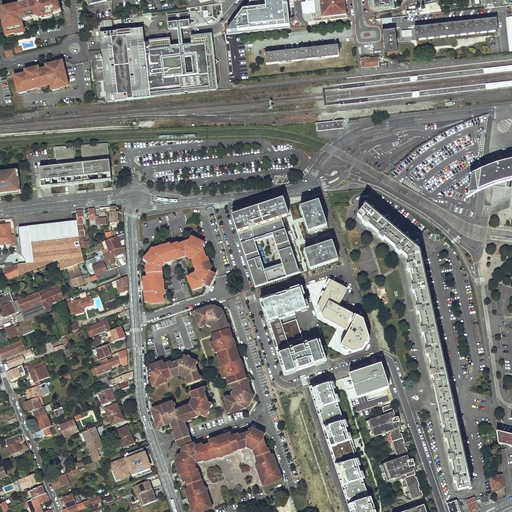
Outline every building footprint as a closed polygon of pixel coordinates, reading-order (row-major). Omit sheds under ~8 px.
[(7,12),(2,14),(3,18),(2,19),(3,23),(5,22),(7,29),(4,29),(6,36),(14,34),(15,35),(18,34),(18,32),(24,31),(23,25),(22,25),(21,19),(26,18),(37,16),(37,15),(39,15),(39,18),(45,17),(45,16),(48,15),(48,16),(53,15),(52,11),(54,11),(60,10),(59,7),(58,2),(57,0),(43,0),(43,1),(40,2),(39,0),(36,1),(36,0),(20,4),(20,5),(16,6),(17,7),(13,8),(13,6),(5,8),(7,12)] [(286,0),(251,0),(250,2),(248,6),(248,7),(245,7),(239,16),(237,18),(235,16),(232,20),(235,21),(226,33),(226,34),(290,28),(286,0)] [(320,0),(322,13),(311,14),(312,18),(315,20),(319,21),(321,21),(334,19),(346,18),(344,0),(320,0)] [(373,0),(375,10),(393,8),(393,6),(392,0),(373,0)] [(495,8),(492,0),(486,0),(487,1),(483,2),(484,9),(495,8)] [(439,3),(418,5),(419,14),(440,12),(439,3)] [(167,18),(169,31),(178,30),(179,30),(181,30),(190,29),(188,16),(188,13),(167,16),(167,18)] [(423,27),(415,28),(416,40),(497,31),(496,18),(487,19),(484,20),(467,22),(463,22),(446,24),(443,25),(426,27),(423,27)] [(120,32),(100,35),(101,42),(108,103),(151,98),(145,45),(144,39),(143,30),(131,31),(131,27),(119,28),(120,32)] [(395,30),(382,31),(385,52),(398,51),(397,44),(396,42),(396,39),(395,30)] [(145,45),(151,98),(217,91),(216,87),(215,78),(218,78),(216,65),(219,62),(216,60),(213,58),(211,37),(191,39),(192,48),(183,48),(179,49),(171,50),(170,41),(149,44),(145,45)] [(269,50),(263,50),(264,54),(265,54),(266,65),(338,57),(337,52),(339,51),(338,46),(269,53),(269,50)] [(89,51),(90,61),(93,61),(101,60),(100,50),(89,51)] [(370,58),(361,59),(362,68),(379,66),(378,57),(370,58)] [(101,60),(93,61),(95,80),(97,98),(106,97),(102,60),(101,60)] [(26,73),(14,76),(18,93),(24,91),(23,90),(26,89),(26,91),(37,88),(36,86),(36,85),(37,84),(38,85),(50,82),(51,88),(55,87),(56,89),(69,86),(67,78),(66,78),(65,73),(63,74),(63,71),(64,71),(62,63),(58,64),(58,63),(50,64),(50,65),(46,66),(47,69),(39,70),(38,67),(33,69),(34,71),(31,72),(30,69),(25,70),(26,73)] [(484,74),(511,70),(511,65),(484,69),(484,74)] [(511,81),(485,84),(486,89),(511,86),(511,81)] [(482,155),(488,114),(467,121),(445,132),(426,143),(408,157),(389,177),(420,196),(446,174),(466,162),(482,155)] [(344,128),(343,120),(316,123),(317,131),(344,128)] [(73,146),(56,147),(57,165),(40,167),(41,180),(111,172),(110,160),(108,143),(81,145),(83,163),(75,163),(73,146)] [(511,159),(508,161),(496,164),(490,166),(483,169),(478,171),(471,174),(470,175),(466,176),(468,193),(469,194),(468,199),(473,195),(477,193),(480,191),(488,187),(494,185),(490,216),(497,212),(507,208),(511,206),(511,159)] [(0,193),(17,191),(17,187),(20,187),(20,184),(21,184),(20,177),(19,177),(18,171),(0,172),(0,193)] [(285,199),(233,216),(238,233),(282,219),(290,216),(285,199)] [(326,228),(317,203),(298,209),(302,220),(306,235),(326,228)] [(367,206),(358,216),(364,221),(362,222),(367,227),(368,225),(380,235),(378,237),(382,241),(384,240),(396,250),(394,252),(398,256),(400,254),(406,259),(408,267),(405,268),(407,273),(409,273),(412,288),(410,288),(411,294),(413,294),(417,309),(415,309),(416,316),(418,316),(421,330),(419,331),(421,337),(423,336),(426,352),(424,352),(425,358),(427,357),(431,372),(429,373),(430,378),(432,378),(434,387),(437,401),(445,436),(443,436),(444,442),(446,442),(449,456),(447,457),(448,463),(451,463),(454,478),(452,478),(453,484),(455,483),(457,491),(469,488),(451,404),(448,391),(418,253),(367,206)] [(110,207),(111,211),(111,224),(119,223),(118,212),(116,212),(116,207),(110,207)] [(89,209),(91,225),(106,224),(106,219),(99,219),(99,217),(95,217),(95,209),(89,209)] [(81,250),(93,246),(93,243),(89,245),(89,241),(84,242),(83,235),(85,235),(83,210),(77,211),(78,221),(80,241),(81,249),(81,250)] [(282,219),(238,233),(243,247),(255,243),(274,237),(286,232),(282,219)] [(79,241),(80,241),(78,221),(61,223),(61,225),(38,228),(37,226),(19,228),(21,247),(22,256),(25,259),(26,261),(26,263),(18,264),(18,265),(18,266),(19,275),(60,260),(60,271),(68,268),(77,264),(84,261),(81,250),(81,249),(76,249),(75,245),(80,245),(79,241)] [(10,223),(0,225),(1,233),(2,235),(0,234),(0,243),(12,241),(10,223)] [(286,232),(274,237),(281,256),(293,252),(286,232)] [(107,240),(104,241),(106,246),(107,248),(93,253),(95,258),(103,255),(120,248),(118,242),(119,242),(125,240),(125,237),(124,234),(117,236),(112,238),(107,240)] [(191,237),(188,243),(187,242),(178,245),(172,247),(171,246),(170,244),(163,246),(154,249),(153,248),(143,260),(148,264),(146,266),(147,270),(148,270),(149,277),(147,277),(143,277),(143,282),(144,293),(144,296),(145,297),(145,301),(149,301),(149,302),(149,304),(162,303),(161,296),(163,295),(164,295),(163,280),(162,280),(161,280),(160,268),(161,268),(165,264),(172,261),(171,260),(185,255),(193,259),(197,270),(196,271),(195,274),(190,276),(191,276),(191,278),(188,279),(189,284),(190,284),(192,283),(194,290),(202,287),(203,285),(208,287),(209,287),(211,284),(215,276),(216,274),(210,271),(211,268),(210,265),(208,265),(206,258),(203,250),(202,249),(205,243),(198,240),(191,237)] [(333,242),(304,251),(311,270),(339,261),(333,242)] [(255,243),(243,247),(249,266),(262,262),(255,243)] [(120,248),(103,255),(104,258),(96,261),(101,272),(110,269),(109,264),(114,262),(112,257),(125,252),(124,247),(122,248),(120,248)] [(293,252),(281,256),(283,265),(265,271),(262,262),(249,266),(256,287),(269,283),(266,274),(284,268),(288,277),(300,273),(293,252)] [(171,260),(172,261),(185,256),(192,260),(196,271),(197,270),(193,259),(185,255),(171,260)] [(101,272),(96,261),(95,258),(88,260),(89,263),(92,262),(96,274),(101,272)] [(77,264),(68,268),(72,280),(70,284),(76,287),(76,286),(79,285),(79,286),(87,283),(86,279),(83,280),(81,277),(77,264)] [(19,275),(18,266),(3,270),(6,280),(19,275)] [(89,274),(81,277),(83,280),(86,279),(87,283),(91,281),(89,274)] [(112,287),(112,289),(117,288),(118,293),(128,290),(128,286),(127,277),(105,285),(107,288),(107,289),(112,287)] [(346,290),(326,279),(314,303),(318,318),(336,328),(328,346),(346,356),(370,346),(363,323),(336,308),(346,290)] [(61,284),(17,301),(21,310),(42,302),(47,312),(66,305),(64,300),(61,284)] [(300,287),(259,300),(267,325),(272,339),(276,352),(285,377),(326,363),(318,342),(306,346),(295,313),(307,308),(300,287)] [(0,306),(11,303),(13,302),(9,291),(0,294),(0,306)] [(69,302),(71,314),(75,313),(75,314),(84,312),(83,308),(93,305),(91,297),(86,298),(84,293),(80,294),(82,299),(69,302)] [(15,309),(14,310),(15,312),(21,310),(17,301),(11,303),(13,308),(14,308),(15,309)] [(42,302),(21,310),(25,321),(38,316),(47,312),(42,302)] [(11,303),(0,306),(0,308),(4,317),(15,313),(15,312),(14,310),(15,309),(14,308),(13,308),(11,303)] [(222,371),(224,379),(227,377),(230,384),(232,384),(234,391),(231,397),(224,399),(229,414),(240,410),(242,407),(245,408),(246,409),(251,398),(252,395),(251,394),(248,393),(250,390),(246,379),(245,379),(242,372),(243,372),(239,361),(234,347),(231,336),(230,336),(227,329),(229,329),(225,318),(222,316),(223,313),(224,312),(220,311),(210,306),(208,310),(205,308),(194,312),(199,327),(206,324),(212,327),(214,334),(212,334),(215,341),(212,343),(214,350),(215,354),(219,353),(223,366),(220,367),(222,371)] [(25,321),(6,328),(10,338),(18,335),(15,328),(18,328),(23,326),(23,325),(40,319),(38,316),(25,321)] [(91,326),(94,334),(107,329),(104,321),(91,326)] [(72,332),(79,329),(76,322),(70,324),(72,332)] [(121,327),(107,332),(111,343),(125,337),(121,327)] [(26,350),(22,340),(0,348),(0,355),(2,360),(6,358),(26,350)] [(107,345),(97,348),(99,353),(97,353),(99,357),(94,359),(95,362),(111,355),(107,345)] [(126,349),(113,355),(114,358),(108,360),(107,358),(100,360),(101,364),(95,367),(97,373),(97,374),(108,370),(107,367),(109,366),(121,362),(123,366),(127,364),(126,349)] [(26,350),(6,358),(9,364),(10,363),(11,366),(25,360),(23,356),(27,355),(26,350)] [(164,379),(178,374),(187,378),(189,385),(200,381),(199,377),(196,369),(195,368),(197,363),(184,356),(181,361),(180,361),(171,364),(165,366),(164,365),(163,361),(149,366),(151,373),(150,373),(151,379),(150,379),(153,387),(155,387),(159,385),(159,386),(166,383),(165,380),(164,379)] [(35,385),(40,383),(40,382),(41,381),(49,377),(43,361),(28,367),(35,385)] [(22,366),(18,367),(21,375),(21,377),(26,375),(22,366)] [(7,372),(10,380),(21,375),(18,367),(7,372)] [(92,377),(88,367),(79,371),(83,380),(92,377)] [(383,368),(351,378),(357,397),(389,387),(383,368)] [(108,381),(104,382),(106,387),(123,380),(124,383),(128,381),(128,379),(133,377),(133,372),(108,381)] [(187,378),(178,374),(164,379),(165,380),(178,375),(185,379),(187,385),(189,385),(187,378)] [(104,382),(108,381),(106,376),(94,381),(96,386),(104,382)] [(348,379),(334,384),(336,390),(334,390),(338,403),(354,398),(352,392),(353,391),(349,380),(348,380),(348,379)] [(124,383),(116,386),(118,391),(129,387),(128,381),(124,383)] [(30,412),(39,408),(36,399),(38,397),(50,393),(45,383),(27,390),(29,395),(31,400),(29,401),(24,403),(28,412),(30,412)] [(331,384),(313,390),(319,410),(331,406),(329,399),(336,397),(331,384)] [(111,388),(94,395),(95,397),(97,396),(98,395),(99,395),(104,405),(113,402),(116,400),(111,388)] [(179,444),(182,451),(180,455),(179,455),(175,463),(178,472),(179,471),(181,475),(183,483),(186,482),(188,488),(185,489),(192,511),(195,511),(197,511),(196,511),(201,511),(212,508),(205,487),(204,487),(202,488),(197,473),(195,466),(196,463),(203,461),(218,455),(218,457),(219,458),(233,453),(233,452),(232,451),(246,446),(249,447),(248,448),(253,451),(254,450),(259,464),(257,464),(255,465),(263,486),(278,481),(278,480),(282,479),(278,469),(275,462),(273,455),(270,455),(269,456),(267,449),(264,441),(262,440),(265,434),(258,431),(251,428),(249,433),(247,433),(239,435),(238,434),(235,436),(235,437),(232,438),(232,437),(230,433),(217,438),(208,441),(209,444),(203,446),(202,444),(195,447),(194,443),(192,444),(191,440),(185,426),(184,423),(184,421),(190,419),(199,416),(200,415),(205,418),(208,411),(212,404),(206,401),(207,400),(204,392),(203,388),(191,392),(192,394),(191,394),(192,399),(194,398),(189,407),(189,405),(185,407),(185,408),(183,409),(183,408),(176,410),(173,402),(161,406),(153,409),(154,412),(152,413),(157,426),(160,425),(161,426),(169,423),(169,424),(171,424),(177,441),(178,440),(179,444)] [(286,399),(279,401),(283,418),(291,416),(286,399)] [(113,402),(104,405),(112,425),(124,421),(117,404),(114,405),(113,402)] [(39,408),(30,412),(33,419),(36,418),(46,414),(53,412),(50,404),(42,407),(39,408)] [(377,419),(366,423),(371,439),(389,433),(398,460),(395,461),(395,463),(390,465),(389,463),(378,467),(383,483),(395,479),(394,477),(399,475),(400,477),(403,476),(411,500),(422,497),(421,492),(419,493),(418,488),(419,487),(416,478),(415,479),(414,476),(415,476),(413,471),(412,471),(411,468),(415,467),(413,461),(409,462),(409,461),(410,461),(406,449),(405,449),(403,444),(404,444),(401,435),(400,435),(399,433),(401,432),(399,429),(398,429),(396,424),(400,422),(398,418),(394,419),(394,418),(395,417),(393,410),(392,410),(391,406),(383,408),(384,413),(382,413),(383,417),(380,418),(380,420),(377,421),(377,419)] [(64,413),(62,408),(53,411),(56,417),(64,413)] [(339,410),(321,416),(325,428),(343,423),(339,410)] [(46,414),(36,418),(39,425),(33,428),(35,433),(38,432),(51,426),(46,414)] [(74,420),(61,425),(66,437),(78,432),(74,420)] [(286,424),(290,436),(298,433),(294,421),(286,424)] [(103,428),(106,436),(113,434),(110,426),(103,428)] [(98,461),(107,458),(95,427),(82,432),(93,457),(91,457),(94,463),(98,461)] [(126,427),(115,432),(121,448),(133,443),(126,427)] [(346,428),(327,435),(333,454),(352,448),(346,428)] [(511,434),(496,431),(498,442),(511,445),(511,434)] [(20,434),(6,440),(12,454),(22,450),(19,443),(22,442),(20,434)] [(126,459),(111,464),(117,479),(132,473),(133,478),(151,471),(142,448),(125,455),(126,459)] [(505,488),(506,496),(511,493),(511,490),(506,448),(498,450),(502,472),(502,475),(505,488)] [(346,451),(333,455),(339,471),(345,469),(345,470),(357,466),(357,465),(353,450),(346,452),(346,451)] [(94,463),(90,464),(93,470),(100,467),(98,461),(94,463)] [(358,467),(339,473),(345,493),(364,487),(358,467)] [(25,478),(29,486),(37,483),(34,475),(25,478)] [(51,480),(55,490),(69,484),(66,475),(51,480)] [(505,488),(502,475),(491,476),(490,475),(489,475),(492,492),(500,490),(500,489),(505,488)] [(25,478),(18,480),(22,489),(29,486),(25,478)] [(152,489),(149,481),(138,485),(141,494),(152,489)] [(30,490),(29,491),(32,499),(46,493),(43,485),(30,490)] [(141,494),(140,494),(144,506),(156,501),(152,489),(141,494)] [(43,511),(41,507),(39,507),(38,505),(49,500),(47,493),(46,493),(32,499),(27,502),(29,507),(30,511),(43,511)] [(366,493),(347,499),(351,511),(370,505),(366,493)] [(68,509),(76,505),(73,495),(64,499),(68,509)] [(91,506),(102,501),(100,496),(89,501),(91,506)] [(474,497),(465,501),(468,507),(470,511),(475,511),(480,510),(477,503),(474,497)] [(4,511),(9,509),(7,503),(10,501),(10,499),(0,502),(1,505),(4,511)] [(68,509),(63,510),(63,511),(74,511),(91,506),(89,501),(76,505),(68,509)] [(449,511),(460,511),(459,509),(456,501),(447,504),(449,511)] [(415,509),(406,511),(426,511),(424,502),(414,505),(415,509)]
